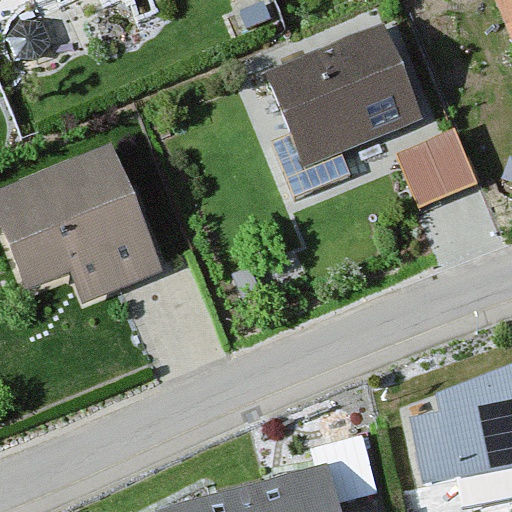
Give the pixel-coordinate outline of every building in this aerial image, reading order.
[(511,0),(506,0),(497,4),(511,43),(511,0)] [(427,132),(391,38),(271,84),(307,178),(401,142),(426,208),(466,193),(440,127),(427,132)] [(163,284),(112,160),(0,206),(0,220),(36,305),(79,287),(90,314),(163,284)] [(511,389),(453,411),(457,434),(432,438),(442,502),(511,490),(511,389)] [(342,511),(331,469),(245,495),(249,511),(342,511)] [(249,511),(245,495),(198,511),(249,511)]
